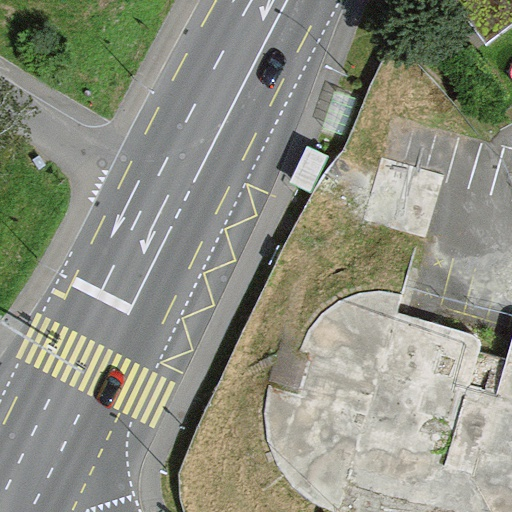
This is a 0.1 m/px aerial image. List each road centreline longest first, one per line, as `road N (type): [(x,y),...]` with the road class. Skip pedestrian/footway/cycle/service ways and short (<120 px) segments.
road 1 (primary): [(172,193),(15,511)]
road 2 (primary): [(272,0),(172,193)]
road 3 (unclassified): [(0,101),(77,150),(172,193)]
